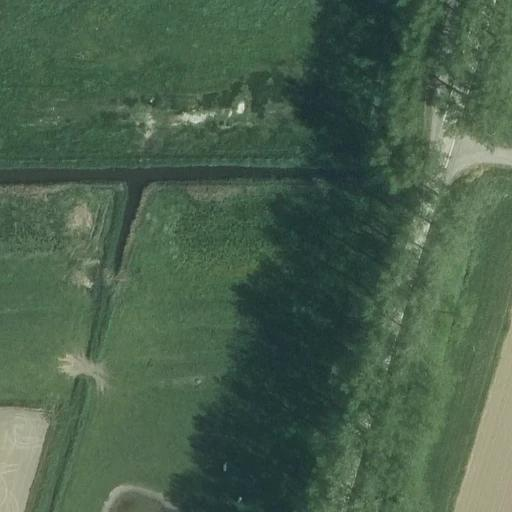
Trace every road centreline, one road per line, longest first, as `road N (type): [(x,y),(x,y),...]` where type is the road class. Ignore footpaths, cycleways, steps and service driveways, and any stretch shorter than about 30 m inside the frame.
road 1 (tertiary): [(336,511),(487,0)]
road 2 (track): [(454,0),(441,72),(441,153),(511,159)]
